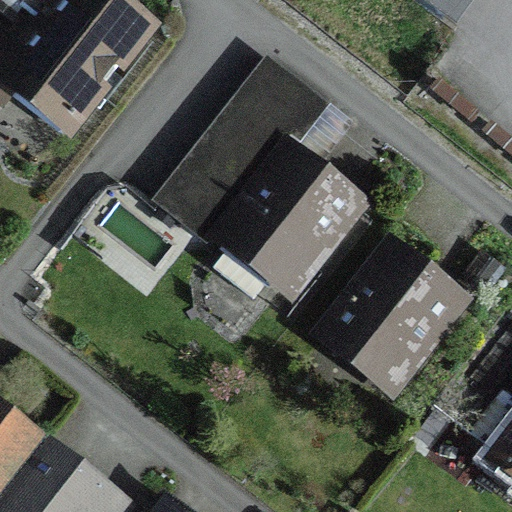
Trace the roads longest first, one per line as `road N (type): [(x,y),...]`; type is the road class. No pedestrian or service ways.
road 1 (residential): [(0,325),(234,14)]
road 2 (residential): [(234,14),(511,217)]
road 3 (residential): [(0,325),(238,511)]
